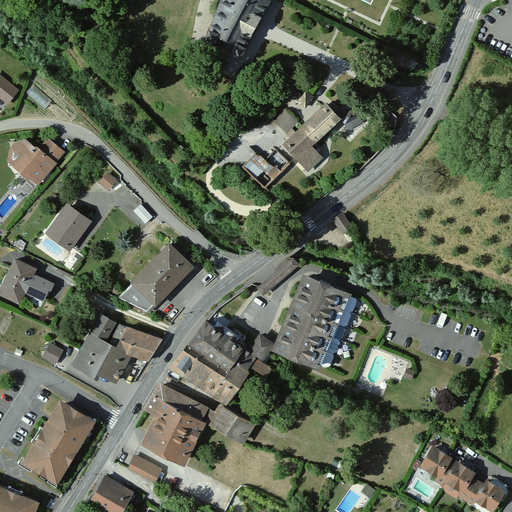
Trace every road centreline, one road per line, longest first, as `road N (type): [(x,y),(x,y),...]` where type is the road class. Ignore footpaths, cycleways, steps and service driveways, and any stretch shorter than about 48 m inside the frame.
road 1 (tertiary): [(475,0),(439,85),(396,152),(236,277)]
road 2 (residential): [(236,277),(82,135),(51,124),(0,128)]
road 3 (tertiary): [(236,277),(190,319),(123,423)]
road 4 (residential): [(123,423),(0,357)]
